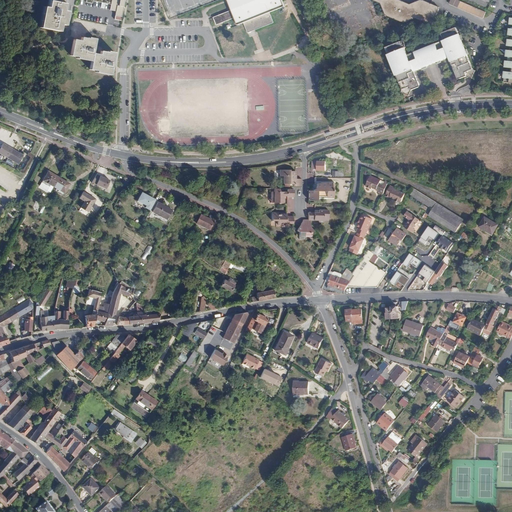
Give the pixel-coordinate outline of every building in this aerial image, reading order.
[(64,3),(49,0),(47,7),(43,6),(39,27),(59,31),(60,24),(64,25),(66,18),(61,17),(64,3)] [(125,0),(111,0),(111,5),(110,10),(116,11),(115,15),(121,17),(124,7),(125,7),(125,0)] [(285,7),(282,0),(227,0),(231,10),(213,17),(216,25),(235,18),(238,25),(244,23),(248,33),(274,23),(270,12),(285,7)] [(373,0),(374,1),(378,2),(381,4),(386,15),(387,15),(389,14),(402,19),(403,23),(415,18),(422,21),(423,21),(424,22),(431,25),(432,25),(432,24),(436,17),(435,16),(436,16),(439,9),(439,8),(439,7),(438,7),(431,4),(430,4),(430,3),(423,0),(422,0),(420,0),(410,4),(410,5),(409,6),(403,3),(402,1),(401,2),(396,0),(373,0)] [(486,12),(461,1),(458,7),(483,18),(486,12)] [(472,78),(474,77),(476,76),(475,73),(477,72),(459,27),(440,34),(443,41),(408,55),(406,48),(404,41),(384,49),(405,101),(465,77),(471,75),(472,78)] [(91,61),(92,54),(96,38),(81,35),(80,41),(73,40),(70,57),(91,61)] [(99,56),(92,54),(91,61),(89,69),(96,70),(96,72),(110,75),(114,52),(107,51),(107,52),(100,51),(99,56)] [(0,154),(17,164),(22,155),(1,144),(0,146),(0,154)] [(326,162),(312,162),(312,169),(317,170),(317,171),(326,171),(326,162)] [(294,176),(296,176),(296,171),(290,171),(290,170),(280,169),(280,176),(284,176),(284,184),(285,184),(285,187),(289,187),(289,184),(294,184),(294,186),(301,186),(301,179),(296,179),(294,179),(294,176)] [(53,187),(58,178),(46,171),(43,175),(45,176),(42,181),(53,187)] [(385,182),(371,175),(366,186),(372,189),(373,187),(377,189),(377,190),(380,191),(379,194),(382,196),(387,185),(389,181),(386,180),(385,182)] [(109,181),(99,176),(95,185),(105,189),(109,181)] [(71,186),(58,178),(53,187),(64,194),(67,189),(68,190),(71,186)] [(317,184),(316,187),(317,191),(312,191),(309,191),(309,200),(317,200),(317,196),(326,196),(326,198),(333,198),(333,191),(334,191),(334,183),(320,183),(320,184),(317,184)] [(395,187),(391,185),(386,196),(400,203),(401,201),(402,202),(405,194),(394,188),(395,187)] [(280,192),(280,188),(275,188),(275,192),(272,192),(272,202),(284,202),(284,196),(288,196),(294,197),(294,189),(288,189),(288,192),(280,192)] [(94,200),(81,192),(77,199),(84,203),(85,200),(92,204),(94,200)] [(154,200),(141,193),(137,202),(145,206),(143,209),(149,211),(154,200)] [(85,200),(84,203),(80,208),(87,212),(92,204),(85,200)] [(151,212),(156,214),(161,205),(156,202),(151,212)] [(458,222),(461,218),(436,203),(434,207),(458,222)] [(161,205),(156,214),(166,219),(171,210),(161,205)] [(452,230),(458,222),(434,207),(429,215),(452,230)] [(8,214),(12,217),(16,212),(12,208),(8,214)] [(308,220),(310,220),(318,220),(318,222),(323,222),(323,220),(328,220),(328,210),(319,210),(319,213),(308,212),(308,220)] [(406,223),(403,227),(413,233),(415,229),(413,228),(419,219),(407,211),(404,216),(409,219),(410,220),(407,224),(406,223)] [(278,213),(272,212),(272,221),(278,221),(278,225),(287,225),(287,223),(293,224),(293,216),(287,216),(287,214),(281,214),(281,215),(278,215),(278,213)] [(212,223),(200,215),(195,223),(207,230),(212,223)] [(372,219),(363,215),(359,224),(358,223),(356,228),(358,228),(357,232),(358,233),(365,236),(372,219)] [(498,225),(485,217),(479,227),(492,234),(498,225)] [(311,232),(313,231),(310,226),(310,220),(308,220),(303,220),(296,231),(299,232),(299,239),(305,239),(305,235),(311,236),(311,232)] [(461,224),(458,222),(452,230),(456,232),(461,224)] [(440,234),(443,236),(446,232),(436,226),(433,230),(440,234)] [(433,230),(429,227),(422,238),(427,242),(430,237),(435,241),(440,234),(433,230)] [(406,235),(398,229),(390,240),(398,245),(402,240),(403,241),(406,235)] [(363,239),(365,236),(358,233),(356,236),(355,236),(350,247),(359,251),(364,240),(363,239)] [(454,244),(443,236),(437,245),(448,253),(454,244)] [(351,282),(348,286),(378,287),(387,273),(375,265),(379,259),(373,255),(374,254),(371,252),(368,250),(353,273),(355,275),(351,282)] [(423,261),(410,253),(403,264),(408,267),(410,264),(418,269),(423,261)] [(432,270),(435,272),(442,262),(443,261),(439,258),(435,263),(436,264),(432,269),(432,270)] [(222,266),(227,269),(231,264),(227,260),(222,266)] [(435,272),(428,282),(432,285),(433,285),(440,275),(447,265),(442,262),(435,272)] [(424,281),(432,270),(432,269),(425,265),(417,277),(424,281)] [(441,276),(448,266),(447,265),(440,275),(441,276)] [(222,266),(219,270),(224,274),(227,269),(222,266)] [(330,271),(325,281),(328,284),(328,285),(332,286),(331,288),(334,289),(335,287),(345,290),(348,286),(351,282),(355,275),(353,273),(347,269),(340,278),(332,275),(333,272),(330,271)] [(410,279),(398,272),(391,283),(395,285),(398,281),(405,286),(410,279)] [(66,287),(72,288),(73,285),(80,287),(81,280),(69,277),(66,287)] [(225,283),(223,282),(220,286),(227,292),(232,287),(231,286),(232,286),(229,284),(230,283),(229,281),(228,283),(226,281),(225,283)] [(104,321),(103,325),(112,325),(121,293),(128,296),(128,295),(129,290),(125,287),(122,287),(117,283),(113,293),(111,295),(108,309),(104,321)] [(344,293),(345,290),(335,287),(334,289),(331,288),(332,286),(328,285),(327,289),(339,293),(344,293)] [(272,298),(274,298),(272,290),(267,291),(266,286),(258,288),(259,292),(256,293),(257,297),(251,298),(252,302),(255,302),(272,298)] [(46,288),(37,302),(38,306),(42,306),(51,291),(46,288)] [(84,315),(86,327),(93,326),(94,319),(96,311),(100,293),(88,289),(87,297),(95,299),(91,314),(84,315)] [(29,298),(17,305),(20,312),(17,314),(19,317),(32,309),(33,303),(29,298)] [(145,310),(136,302),(136,314),(133,314),(133,316),(127,317),(128,324),(141,323),(140,316),(146,315),(145,310)] [(454,313),(457,308),(450,304),(447,309),(454,313)] [(502,308),(496,304),(494,309),(485,329),(491,332),(494,326),(493,326),(499,312),(500,312),(502,308)] [(17,305),(5,313),(11,322),(19,317),(17,314),(20,312),(17,305)] [(96,311),(94,319),(104,321),(108,309),(102,307),(101,312),(96,311)] [(392,308),(387,308),(387,313),(386,313),(386,319),(399,318),(399,313),(398,313),(398,307),(392,307),(392,308)] [(118,314),(116,325),(123,324),(122,316),(127,310),(125,308),(124,309),(123,309),(118,314)] [(352,321),(353,321),(362,320),(361,309),(346,310),(347,321),(348,321),(348,322),(352,321)] [(38,318),(40,330),(44,330),(52,329),(53,315),(48,315),(48,310),(42,310),(38,310),(39,314),(39,317),(38,317),(38,318)] [(140,316),(141,323),(158,320),(159,313),(149,314),(148,310),(145,310),(146,315),(140,316)] [(242,323),(247,313),(246,312),(242,313),(234,315),(222,338),(232,343),(241,327),(238,326),(236,324),(238,321),(240,322),(242,323)] [(458,312),(453,321),(462,325),(467,317),(458,312)] [(5,313),(0,315),(0,324),(1,327),(10,322),(11,322),(5,313)] [(260,316),(253,313),(252,314),(249,321),(247,326),(246,329),(248,330),(249,328),(253,329),(253,330),(260,333),(262,327),(266,318),(262,317),(263,315),(261,314),(260,316)] [(481,335),(485,326),(473,319),(468,329),(481,335)] [(204,331),(212,320),(211,320),(201,322),(198,326),(204,331)] [(403,330),(411,333),(420,336),(424,325),(406,320),(403,330)] [(511,327),(501,322),(497,331),(511,339),(511,336),(511,328),(511,327)] [(194,327),(196,323),(186,325),(179,336),(184,340),(185,341),(191,333),(192,331),(194,327)] [(0,343),(1,345),(7,343),(10,342),(4,334),(1,327),(0,324),(0,343)] [(203,338),(206,333),(197,328),(194,332),(203,338)] [(432,337),(431,339),(439,343),(443,335),(444,334),(437,330),(433,328),(429,336),(432,337)] [(293,335),(283,330),(274,348),(280,351),(277,357),(281,359),(293,335)] [(323,338),(312,331),(306,340),(316,347),(323,338)] [(128,334),(116,335),(105,349),(112,355),(128,334)] [(128,334),(112,355),(108,359),(108,360),(112,363),(125,347),(129,350),(136,341),(128,334)] [(439,343),(439,344),(443,346),(442,346),(452,351),(453,348),(456,350),(458,344),(447,338),(447,337),(443,335),(439,343)] [(157,343),(149,337),(143,345),(152,351),(157,343)] [(71,351),(74,355),(80,348),(86,343),(82,339),(71,351)] [(51,343),(55,349),(61,344),(58,340),(51,343)] [(34,348),(33,344),(22,347),(25,355),(34,350),(34,351),(38,350),(38,348),(36,348),(36,347),(34,348)] [(70,370),(79,360),(74,355),(71,351),(66,346),(56,355),(69,369),(70,370)] [(25,355),(22,347),(10,351),(9,352),(12,361),(17,359),(25,356),(25,355)] [(74,355),(79,360),(85,353),(80,348),(74,355)] [(188,365),(197,352),(195,351),(193,349),(184,362),(188,365)] [(209,357),(221,365),(226,357),(226,356),(227,355),(222,352),(221,354),(214,349),(209,357)] [(454,363),(464,368),(467,362),(470,357),(459,352),(454,363)] [(470,357),(467,362),(479,368),(484,358),(482,357),(478,355),(477,355),(472,352),(470,357)] [(28,363),(34,360),(31,353),(25,355),(25,356),(28,363)] [(257,360),(245,353),(240,363),(253,369),(253,368),(258,370),(262,362),(257,360)] [(36,365),(44,360),(41,355),(34,360),(36,365)] [(10,362),(16,371),(23,367),(17,359),(12,361),(10,362)] [(331,364),(321,359),(314,372),(322,377),(325,372),(326,373),(331,364)] [(101,368),(100,369),(105,373),(112,363),(108,360),(106,362),(101,368)] [(95,372),(82,361),(75,368),(88,380),(95,372)] [(370,380),(374,383),(377,380),(381,375),(386,368),(389,365),(384,361),(379,367),(382,369),(379,372),(373,368),(370,372),(364,379),(369,383),(370,380)] [(21,378),(28,373),(23,367),(16,371),(21,378)] [(389,371),(386,368),(381,375),(387,380),(390,382),(392,380),(398,386),(408,374),(399,367),(391,377),(387,374),(389,371)] [(140,373),(134,369),(126,380),(132,384),(140,373)] [(282,377),(265,369),(261,378),(278,386),(282,377)] [(362,377),(364,379),(370,372),(367,369),(362,377)] [(381,375),(377,380),(383,385),(387,380),(381,375)] [(439,394),(444,387),(429,376),(421,386),(427,390),(429,387),(438,395),(439,394)] [(294,394),(309,394),(309,382),(294,381),(294,394)] [(87,392),(90,388),(82,383),(80,387),(87,392)] [(451,386),(447,383),(444,387),(439,394),(442,396),(451,386)] [(8,398),(0,406),(0,417),(20,398),(24,402),(30,396),(25,391),(22,394),(18,389),(15,392),(8,399),(8,398)] [(411,390),(410,392),(408,395),(413,399),(416,394),(411,390)] [(465,397),(456,390),(453,394),(450,391),(447,395),(450,398),(448,401),(456,408),(465,397)] [(130,407),(146,417),(156,401),(141,391),(130,407)] [(371,402),(381,409),(387,402),(377,395),(371,402)] [(405,402),(402,399),(399,403),(405,408),(408,404),(405,402)] [(15,431),(26,419),(33,411),(26,404),(6,425),(8,426),(15,431)] [(49,405),(46,409),(42,415),(46,418),(47,417),(53,408),(49,405)] [(429,406),(419,418),(422,421),(432,408),(429,406)] [(42,415),(46,409),(42,407),(37,412),(42,415)] [(338,410),(332,407),(328,413),(325,415),(330,418),(331,415),(346,425),(352,416),(339,408),(338,410)] [(54,409),(53,408),(47,417),(53,422),(57,416),(60,413),(54,409)] [(122,421),(125,417),(113,409),(110,413),(117,417),(122,421)] [(377,423),(387,431),(393,424),(390,421),(392,419),(385,414),(377,423)] [(437,415),(434,418),(431,422),(428,425),(437,432),(445,422),(437,415)] [(47,417),(46,418),(42,423),(48,428),(53,422),(47,417)] [(15,431),(22,435),(31,425),(28,423),(29,422),(26,419),(15,431)] [(48,428),(42,423),(41,422),(35,430),(43,436),(46,431),(48,428)] [(136,434),(122,425),(121,426),(118,424),(116,428),(118,429),(116,432),(123,436),(122,438),(130,443),(136,434)] [(53,429),(49,434),(53,437),(57,432),(54,429),(53,429)] [(31,441),(36,445),(43,436),(35,430),(28,439),(31,441)] [(74,457),(87,441),(73,430),(66,439),(62,436),(59,441),(56,445),(55,445),(57,447),(60,449),(61,447),(74,457)] [(46,431),(43,436),(55,445),(56,445),(59,441),(53,437),(49,434),(46,431)] [(392,432),(388,437),(398,444),(402,440),(392,432)] [(6,449),(12,441),(2,433),(0,435),(0,445),(1,446),(6,449)] [(355,442),(352,434),(341,438),(346,451),(356,448),(354,442),(355,442)] [(414,444),(419,437),(417,435),(411,442),(414,444)] [(383,444),(388,437),(387,436),(380,444),(388,451),(389,449),(383,444)] [(395,448),(398,445),(398,444),(388,437),(383,444),(389,449),(392,452),(395,449),(395,448)] [(408,450),(417,457),(428,444),(419,437),(414,444),(408,450)] [(12,453),(29,470),(37,461),(32,456),(26,462),(22,459),(28,452),(18,444),(13,440),(12,441),(6,449),(12,453)] [(146,443),(143,440),(138,446),(141,448),(146,443)] [(46,454),(62,471),(68,464),(50,446),(44,453),(46,454)] [(99,460),(89,452),(81,460),(91,469),(99,460)] [(392,452),(387,459),(391,463),(397,455),(392,452)] [(400,452),(397,455),(404,461),(407,458),(400,452)] [(22,467),(19,469),(24,475),(29,470),(12,453),(3,461),(10,467),(16,461),(22,467)] [(2,464),(0,465),(0,472),(2,475),(3,475),(10,467),(3,461),(4,462),(2,464)] [(400,462),(397,465),(394,469),(390,474),(398,481),(408,469),(400,462)] [(34,471),(32,474),(38,481),(39,482),(48,474),(40,465),(34,471)] [(19,469),(16,471),(21,477),(22,476),(24,475),(19,469)] [(12,475),(17,481),(19,479),(21,477),(16,471),(12,475)] [(38,481),(32,474),(30,476),(27,479),(30,482),(22,489),(28,496),(39,486),(36,482),(38,481)] [(11,485),(6,478),(3,480),(8,487),(11,485)] [(99,487),(91,478),(83,486),(92,495),(99,487)] [(104,500),(107,503),(115,495),(106,485),(99,492),(105,498),(104,500)] [(13,491),(6,498),(5,499),(3,497),(0,494),(0,502),(5,508),(9,504),(11,503),(18,496),(16,493),(13,491)] [(107,511),(111,509),(113,507),(115,509),(117,506),(118,507),(123,501),(117,495),(116,494),(116,495),(108,503),(107,503),(98,511),(107,511)] [(115,495),(107,503),(108,503),(116,495),(115,495)] [(52,511),(45,501),(34,509),(36,511),(52,511)] [(113,511),(119,511),(127,504),(123,501),(118,507),(117,506),(115,509),(113,507),(111,509),(113,511)]
